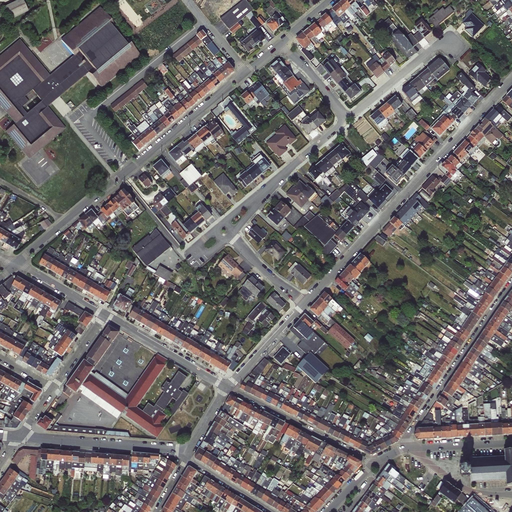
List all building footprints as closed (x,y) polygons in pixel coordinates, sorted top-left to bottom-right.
[(23,0),(17,0),(5,5),(10,18),(28,11),(23,0)] [(247,0),(244,0),(221,18),(233,34),(242,27),(238,21),(254,9),(247,0)] [(270,17),(279,28),(286,22),(279,13),(281,12),(271,0),(270,0),(268,3),(270,6),(265,11),(270,17)] [(355,13),(343,0),(342,0),(337,4),(349,19),(350,19),(353,16),(355,19),(358,16),(355,13)] [(343,0),(355,13),(358,11),(356,9),(359,6),(356,2),(354,0),(343,0)] [(501,0),(493,7),(496,12),(511,0),(501,0)] [(511,0),(496,12),(494,14),(498,19),(501,17),(511,8),(511,0)] [(349,19),(337,4),(331,10),(344,24),(349,19)] [(365,5),(361,7),(366,16),(370,13),(365,5)] [(442,8),(428,20),(436,29),(440,26),(439,25),(454,12),(449,6),(444,10),(442,8)] [(17,164),(38,189),(60,171),(43,151),(66,130),(49,108),(87,73),(102,90),(142,57),(99,8),(59,37),(41,50),(34,43),(20,30),(0,48),(0,122),(8,116),(15,124),(7,132),(25,156),(17,164)] [(511,8),(501,17),(504,22),(507,20),(511,15),(511,8)] [(464,30),(473,38),(484,26),(471,13),(473,12),(470,9),(465,14),(467,17),(462,23),(466,27),(464,30)] [(317,21),(324,31),(326,32),(333,27),(335,30),(337,27),(331,20),(333,17),(329,12),(317,21)] [(248,36),(256,45),(260,42),(261,43),(266,39),(258,29),(265,22),(261,16),(258,19),(258,18),(257,19),(255,16),(250,20),(256,29),(248,36)] [(279,28),(270,17),(265,22),(267,24),(266,25),(273,33),(279,28)] [(381,25),(385,30),(394,23),(390,18),(381,25)] [(418,32),(424,38),(432,32),(421,19),(414,26),(418,32)] [(324,31),(317,21),(308,29),(318,41),(324,35),(322,33),(324,31)] [(318,41),(308,29),(303,33),(310,41),(312,40),(316,45),(318,44),(319,45),(320,43),(318,41)] [(412,47),(405,38),(398,30),(392,35),(407,53),(413,48),(412,47)] [(204,31),(173,54),(179,62),(204,42),(214,56),(220,51),(204,31)] [(424,38),(418,32),(413,36),(418,42),(424,38)] [(310,41),(303,33),(296,40),(304,50),(305,49),(307,51),(303,54),(310,62),(314,58),(307,51),(313,46),(310,41)] [(418,42),(413,36),(411,33),(405,38),(412,47),(418,42)] [(256,45),(248,36),(240,43),(248,54),(253,49),(253,48),(256,45)] [(369,69),(378,78),(397,61),(388,52),(369,69)] [(323,67),(330,76),(339,68),(336,65),(339,62),(335,57),(331,59),(323,67)] [(217,60),(229,76),(233,72),(233,69),(228,63),(225,65),(219,58),(217,60)] [(427,69),(434,79),(437,82),(450,71),(439,58),(427,69)] [(276,75),(285,66),(279,59),(270,66),(276,75)] [(229,76),(217,60),(214,61),(217,65),(214,67),(225,79),(229,76)] [(225,79),(214,67),(212,63),(209,66),(205,62),(203,64),(205,67),(220,83),(225,79)] [(164,63),(158,67),(164,74),(169,70),(164,63)] [(478,63),(468,74),(476,82),(477,81),(486,89),(494,81),(485,73),(486,71),(478,63)] [(285,66),(276,75),(275,76),(282,85),(293,76),(285,66)] [(330,76),(337,85),(346,78),(349,75),(342,66),(339,68),(330,76)] [(220,83),(205,67),(201,71),(204,74),(215,88),(220,83)] [(434,79),(427,69),(418,77),(425,87),(434,79)] [(197,74),(211,91),(215,88),(204,74),(202,75),(199,72),(197,74)] [(211,91),(197,74),(195,73),(190,76),(205,96),(211,91)] [(205,96),(190,76),(188,79),(192,84),(190,86),(201,99),(205,96)] [(293,76),(282,85),(280,87),(287,95),(303,83),(300,80),(298,81),(293,76)] [(425,87),(418,77),(409,84),(417,93),(425,87)] [(337,85),(344,93),(352,86),(346,78),(337,85)] [(144,79),(110,105),(116,112),(150,87),(144,79)] [(201,99),(190,86),(186,81),(180,85),(184,91),(195,104),(201,99)] [(249,89),(260,103),(262,105),(265,101),(264,99),(269,95),(258,82),(249,89)] [(303,83),(287,95),(286,98),(288,100),(288,101),(292,105),(293,104),(294,105),(310,91),(303,83)] [(355,84),(352,86),(344,93),(351,101),(361,92),(355,84)] [(461,95),(472,106),(479,98),(467,87),(466,88),(464,86),(461,89),(464,92),(464,93),(461,90),(459,92),(461,95)] [(186,112),(173,95),(167,89),(164,92),(168,97),(166,99),(180,117),(186,112)] [(260,103),(249,89),(240,97),(246,104),(242,107),(245,111),(253,104),(255,107),(260,103)] [(511,89),(502,101),(511,109),(511,89)] [(195,104),(184,91),(180,94),(180,95),(191,108),(195,104)] [(191,108),(180,95),(178,96),(176,93),(173,95),(186,112),(191,108)] [(453,104),(464,115),(472,106),(461,95),(453,104)] [(387,103),(394,112),(402,105),(395,96),(387,103)] [(444,111),(455,121),(457,119),(458,121),(464,115),(453,104),(446,98),(443,101),(448,106),(444,111)] [(180,117),(166,99),(161,103),(163,106),(175,121),(180,117)] [(394,112),(387,103),(378,110),(386,120),(395,113),(394,112)] [(170,125),(158,109),(154,105),(149,108),(151,111),(166,129),(170,125)] [(317,129),(309,118),(298,105),(286,115),(291,122),(299,116),(303,121),(301,122),(302,124),(300,126),(308,136),(317,129)] [(175,121),(163,106),(158,109),(170,125),(175,121)] [(411,109),(406,114),(412,119),(417,115),(411,109)] [(484,119),(494,127),(502,118),(493,109),(484,119)] [(386,120),(378,110),(369,118),(380,129),(388,123),(386,120)] [(166,129),(151,111),(147,114),(162,132),(166,129)] [(309,118),(317,129),(327,121),(323,116),(324,115),(320,111),(319,112),(318,111),(309,118)] [(436,120),(447,130),(455,121),(444,111),(436,120)] [(162,132),(147,114),(146,114),(142,117),(145,122),(157,136),(162,132)] [(157,136),(145,122),(143,123),(140,119),(137,121),(141,125),(152,140),(157,136)] [(494,127),(484,119),(475,129),(484,137),(492,144),(496,139),(498,141),(503,136),(494,127)] [(447,130),(436,120),(430,127),(421,120),(418,124),(426,131),(428,129),(430,129),(439,138),(447,130)] [(204,127),(213,139),(215,140),(223,132),(214,121),(209,125),(207,125),(204,127)] [(148,143),(136,128),(133,125),(131,126),(129,124),(127,127),(132,134),(144,147),(148,143)] [(152,140),(141,125),(136,128),(148,143),(152,140)] [(297,139),(285,125),(284,125),(275,133),(276,135),(266,143),(275,155),(276,154),(279,157),(287,150),(285,147),(289,144),(290,145),(297,139)] [(213,139),(204,127),(195,134),(204,146),(213,139)] [(238,145),(250,135),(243,127),(231,137),(238,145)] [(484,137),(475,129),(470,135),(478,144),(484,137)] [(388,141),(391,138),(385,133),(382,136),(388,141)] [(408,149),(420,160),(437,141),(434,138),(432,141),(423,133),(419,137),(418,136),(414,140),(415,141),(408,149)] [(144,147),(132,134),(128,138),(139,151),(144,147)] [(204,146),(195,134),(187,141),(197,153),(204,146)] [(478,144),(470,135),(465,141),(459,147),(468,155),(470,157),(480,146),(478,144)] [(197,153),(187,141),(184,144),(183,142),(177,147),(185,157),(186,156),(187,155),(191,158),(197,153)] [(342,161),(351,154),(342,143),(333,151),(341,160),(342,161)] [(400,158),(412,168),(420,160),(408,149),(402,144),(395,153),(400,158)] [(185,157),(177,147),(168,154),(174,162),(177,164),(180,161),(182,163),(186,159),(185,157)] [(451,156),(460,164),(468,155),(459,147),(451,156)] [(375,149),(361,159),(374,175),(378,172),(374,167),(384,160),(375,149)] [(333,167),(341,160),(333,151),(325,158),(333,167)] [(252,162),(262,174),(271,167),(259,153),(251,160),(252,162)] [(446,160),(457,170),(461,166),(460,164),(451,156),(446,160)] [(325,175),(334,168),(333,167),(325,158),(316,165),(324,174),(325,175)] [(392,166),(404,176),(412,168),(400,158),(392,166)] [(153,167),(161,178),(170,170),(161,160),(153,167)] [(457,170),(446,160),(441,166),(447,172),(445,175),(451,181),(452,182),(461,173),(457,170)] [(262,174),(252,162),(244,169),(253,181),(262,174)] [(193,164),(180,173),(185,179),(182,181),(191,194),(199,188),(193,181),(201,176),(193,164)] [(324,174),(316,165),(308,172),(315,181),(324,174)] [(404,176),(392,166),(385,174),(397,185),(404,176)] [(253,181),(244,169),(235,177),(245,188),(253,181)] [(146,189),(153,184),(145,173),(138,178),(146,189)] [(223,174),(213,182),(225,196),(229,192),(233,196),(238,192),(223,174)] [(451,181),(445,175),(441,179),(439,177),(437,179),(433,175),(421,188),(431,196),(435,191),(433,190),(441,182),(446,187),(451,181)] [(379,212),(396,193),(388,186),(390,184),(386,180),(370,198),(367,195),(364,198),(379,212)] [(294,187),(309,200),(311,202),(317,195),(308,185),(306,187),(300,181),(294,187)] [(348,184),(339,190),(341,192),(350,187),(348,184)] [(309,200),(294,187),(293,187),(286,195),(301,209),(309,200)] [(171,188),(163,195),(169,201),(177,194),(171,188)] [(334,201),(342,193),(337,189),(330,197),(334,201)] [(421,189),(418,193),(429,201),(432,198),(421,189)] [(128,217),(139,208),(125,190),(100,210),(103,213),(98,217),(92,209),(78,220),(83,226),(84,225),(90,232),(120,207),(128,217)] [(405,226),(423,206),(426,209),(430,205),(417,193),(390,223),(398,230),(403,224),(405,226)] [(155,213),(168,204),(162,194),(151,201),(155,207),(152,209),(155,213)] [(327,195),(321,201),(328,208),(334,202),(327,195)] [(291,211),(281,202),(274,210),(284,219),(291,211)] [(184,239),(212,217),(202,204),(196,208),(199,212),(183,225),(179,219),(172,224),(184,239)] [(167,205),(161,210),(167,216),(173,211),(167,205)] [(284,219),(274,210),(266,218),(277,227),(284,219)] [(340,229),(341,228),(324,211),(316,217),(310,212),(302,218),(293,227),(299,232),(304,228),(320,242),(318,246),(322,250),(320,252),(327,258),(337,246),(331,240),(335,236),(340,229)] [(40,222),(44,229),(52,225),(49,218),(40,222)] [(2,222),(0,225),(0,238),(6,228),(11,224),(10,221),(5,224),(2,222)] [(340,229),(347,236),(355,227),(348,221),(341,228),(340,229)] [(11,232),(21,226),(22,226),(19,222),(14,226),(12,224),(11,224),(6,228),(0,238),(0,241),(4,244),(11,232)] [(390,237),(396,232),(389,225),(383,230),(390,237)] [(11,232),(4,244),(9,247),(16,235),(23,232),(23,231),(21,226),(11,232)] [(267,236),(256,226),(248,235),(259,245),(267,236)] [(158,229),(133,247),(146,266),(172,247),(158,229)] [(347,236),(340,229),(335,236),(341,242),(347,236)] [(65,235),(70,239),(74,234),(69,230),(65,235)] [(287,231),(283,235),(287,241),(292,236),(287,231)] [(16,235),(9,247),(15,250),(24,235),(23,232),(16,235)] [(383,233),(381,236),(379,234),(375,239),(383,246),(389,237),(383,233)] [(273,241),(264,250),(272,258),(273,257),(278,261),(286,253),(273,241)] [(511,256),(511,250),(506,246),(504,248),(502,247),(500,249),(504,252),(511,257),(511,256)] [(49,247),(46,253),(39,264),(45,268),(55,251),(49,247)] [(504,252),(500,249),(498,248),(494,253),(496,254),(507,262),(511,257),(504,252)] [(50,271),(60,254),(55,251),(45,268),(50,271)] [(61,253),(60,254),(50,271),(56,274),(65,258),(63,257),(62,254),(61,253)] [(56,274),(61,277),(70,262),(68,261),(71,255),(68,253),(65,258),(56,274)] [(230,275),(238,265),(232,260),(233,259),(229,254),(218,266),(221,269),(223,268),(230,275)] [(351,265),(360,274),(370,263),(361,254),(351,265)] [(507,262),(496,254),(492,259),(503,268),(507,262)] [(126,274),(131,277),(141,260),(136,258),(134,262),(130,259),(126,266),(130,268),(126,274)] [(503,268),(492,259),(490,262),(488,260),(486,262),(488,264),(499,272),(503,268)] [(89,267),(87,271),(78,287),(83,290),(98,265),(99,263),(96,261),(92,268),(89,267)] [(75,265),(70,262),(61,277),(67,280),(75,265)] [(503,268),(511,274),(511,266),(507,262),(503,268)] [(72,284),(80,271),(77,269),(79,265),(76,263),(75,265),(67,280),(72,284)] [(295,263),(288,271),(291,273),(290,274),(303,285),(311,276),(299,265),(298,265),(295,263)] [(499,272),(488,264),(487,266),(494,272),(492,275),(496,278),(500,273),(499,272)] [(83,290),(88,293),(99,274),(97,273),(100,266),(99,265),(98,265),(83,290)] [(345,271),(354,279),(356,281),(361,275),(360,274),(351,265),(345,271)] [(159,266),(156,275),(170,280),(173,271),(159,266)] [(81,268),(80,271),(72,284),(78,287),(87,271),(81,268)] [(500,273),(508,279),(511,274),(503,268),(499,272),(500,273)] [(340,276),(357,292),(359,289),(352,281),(354,279),(345,271),(340,276)] [(496,278),(492,275),(487,271),(485,274),(481,271),(480,274),(485,278),(492,283),(496,278)] [(496,278),(504,284),(508,279),(500,273),(496,278)] [(105,278),(99,274),(88,293),(94,296),(101,284),(105,278)] [(243,287),(239,292),(247,300),(252,295),(255,298),(256,297),(257,298),(261,293),(260,293),(265,288),(257,280),(258,279),(253,275),(243,286),(243,287)] [(18,277),(13,276),(2,286),(7,292),(8,293),(12,286),(18,277)] [(357,292),(340,276),(334,283),(339,287),(340,286),(342,288),(341,289),(344,292),(346,292),(343,295),(350,302),(354,298),(352,296),(357,292)] [(23,280),(18,277),(12,286),(18,290),(23,280)] [(492,283),(485,278),(482,283),(489,288),(492,283)] [(492,283),(501,289),(504,284),(496,278),(492,283)] [(23,293),(28,283),(23,280),(18,290),(23,293)] [(104,286),(101,284),(94,296),(99,300),(110,281),(107,280),(104,286)] [(112,291),(111,291),(112,290),(113,291),(117,285),(110,281),(99,300),(105,303),(112,291)] [(29,296),(34,287),(28,283),(23,293),(29,296)] [(489,288),(482,283),(480,286),(479,285),(477,287),(485,293),(489,288)] [(489,288),(497,294),(501,289),(492,283),(489,288)] [(485,293),(477,287),(473,284),(472,286),(470,289),(482,298),(485,293)] [(7,292),(2,286),(0,287),(0,293),(5,300),(11,295),(11,294),(8,293),(7,292)] [(18,290),(12,286),(8,293),(11,294),(11,295),(14,296),(15,294),(18,290)] [(34,299),(39,290),(34,287),(29,296),(34,299)] [(115,310),(116,311),(119,310),(126,314),(133,302),(129,300),(134,291),(129,288),(124,297),(120,295),(118,295),(117,298),(118,299),(113,307),(114,307),(115,310)] [(485,293),(494,299),(497,294),(489,288),(485,293)] [(482,298),(470,289),(466,294),(469,296),(479,303),(482,298)] [(39,302),(45,293),(39,290),(34,299),(39,302)] [(26,301),(29,296),(23,293),(20,297),(17,302),(23,305),(26,301)] [(45,305),(50,296),(45,293),(39,302),(45,305)] [(286,305),(274,293),(267,301),(280,313),(286,305)] [(333,300),(325,293),(320,299),(328,305),(333,300)] [(482,298),(491,304),(494,299),(485,293),(482,298)] [(34,299),(29,296),(26,301),(29,302),(26,308),(28,309),(32,302),(34,299)] [(50,309),(56,299),(50,296),(45,305),(50,309)] [(479,303),(469,296),(465,301),(468,302),(475,308),(479,303)] [(475,308),(468,302),(466,305),(455,297),(454,299),(465,307),(472,313),(475,308)] [(511,300),(507,297),(503,302),(511,307),(511,300)] [(479,303),(487,309),(491,304),(482,298),(479,303)] [(9,305),(13,308),(14,308),(15,305),(16,305),(10,301),(8,305),(5,301),(4,302),(2,299),(0,300),(0,307),(3,308),(5,306),(7,308),(9,305)] [(61,302),(56,299),(50,309),(56,312),(61,302)] [(137,304),(136,306),(129,317),(135,320),(145,303),(146,301),(144,299),(140,306),(137,304)] [(328,305),(320,299),(315,304),(324,312),(329,307),(328,305)] [(329,307),(335,313),(338,310),(340,312),(343,310),(333,300),(328,305),(329,307)] [(42,310),(45,305),(39,302),(37,305),(35,309),(38,310),(41,312),(43,310),(42,310)] [(511,307),(503,302),(500,306),(509,313),(510,311),(511,307)] [(81,317),(85,312),(68,303),(62,314),(66,317),(70,311),(81,317)] [(140,323),(151,305),(149,304),(148,305),(145,303),(135,320),(140,323)] [(475,308),(484,314),(487,309),(479,303),(475,308)] [(324,312),(315,304),(310,310),(318,318),(324,312)] [(156,309),(151,305),(140,323),(145,326),(156,309)] [(472,313),(465,307),(463,310),(457,305),(455,308),(462,313),(469,317),(472,313)] [(509,313),(500,306),(497,311),(506,317),(509,313)] [(335,313),(329,307),(324,312),(330,318),(335,313)] [(472,313),(480,319),(484,314),(475,308),(472,313)] [(52,319),(56,312),(50,309),(48,313),(46,316),(52,319)] [(159,316),(161,313),(156,309),(145,326),(151,330),(159,316)] [(268,311),(258,322),(265,328),(275,317),(268,311)] [(506,317),(497,311),(494,316),(503,322),(506,317)] [(92,316),(85,312),(81,317),(78,322),(80,323),(87,328),(93,319),(92,316)] [(330,318),(324,312),(318,318),(326,325),(331,329),(336,323),(330,318)] [(465,323),(469,317),(462,313),(459,318),(465,323)] [(469,317),(477,324),(480,319),(472,313),(469,317)] [(156,333),(167,316),(164,314),(162,317),(159,316),(151,330),(156,333)] [(305,314),(300,320),(309,329),(314,323),(305,314)] [(170,318),(167,316),(156,333),(162,336),(171,321),(173,318),(171,317),(170,318)] [(465,323),(459,318),(457,316),(456,319),(450,316),(448,319),(455,323),(462,328),(465,323)] [(503,322),(494,316),(491,321),(500,326),(503,322)] [(465,323),(473,329),(477,324),(469,317),(465,323)] [(503,322),(511,328),(511,327),(511,321),(506,317),(503,322)] [(300,320),(293,328),(303,336),(307,340),(314,332),(312,331),(309,329),(300,320)] [(39,328),(43,321),(38,329),(35,327),(33,330),(37,332),(36,334),(40,337),(43,330),(39,328)] [(49,325),(43,321),(39,328),(43,330),(46,332),(49,325)] [(67,330),(76,336),(78,334),(75,331),(61,321),(58,324),(60,326),(57,330),(59,332),(64,335),(67,330)] [(173,323),(171,321),(162,336),(167,339),(176,325),(177,322),(175,321),(173,323)] [(316,321),(314,323),(309,329),(312,331),(317,326),(326,335),(328,332),(316,321)] [(500,326),(491,321),(488,325),(496,331),(500,326)] [(177,345),(189,325),(185,322),(184,324),(172,342),(177,345)] [(244,332),(249,335),(254,325),(248,322),(244,332)] [(500,326),(509,333),(511,328),(503,322),(500,326)] [(87,328),(80,323),(75,331),(78,334),(81,336),(87,328)] [(179,326),(176,325),(167,339),(172,342),(184,324),(181,323),(179,326)] [(355,341),(336,323),(331,329),(328,332),(347,349),(355,341)] [(458,332),(449,326),(447,328),(441,323),(439,326),(447,331),(455,337),(458,332)] [(462,328),(455,323),(454,326),(450,323),(449,326),(458,332),(459,333),(462,328)] [(462,328),(470,334),(473,329),(465,323),(462,328)] [(189,324),(189,325),(177,345),(182,348),(193,330),(191,329),(193,326),(190,324),(189,324)] [(496,331),(488,325),(485,330),(493,336),(496,331)] [(120,333),(109,326),(87,357),(87,358),(85,361),(84,360),(66,387),(67,387),(63,393),(70,398),(74,392),(76,394),(78,392),(117,419),(121,414),(157,439),(165,427),(161,424),(167,416),(163,413),(173,398),(176,401),(168,412),(173,416),(188,394),(183,391),(182,393),(178,390),(187,378),(179,372),(170,384),(166,382),(161,390),(164,392),(154,407),(148,404),(143,411),(137,408),(166,365),(169,361),(158,354),(155,358),(129,395),(93,370),(120,333)] [(407,327),(405,326),(395,342),(397,344),(405,331),(407,327)] [(496,331),(506,338),(509,333),(500,326),(496,331)] [(8,337),(12,331),(9,329),(10,328),(7,327),(3,334),(8,337)] [(459,333),(467,339),(470,334),(462,328),(459,333)] [(64,335),(73,341),(76,336),(67,330),(64,335)] [(197,336),(198,333),(193,330),(182,348),(188,351),(197,336)] [(493,336),(485,330),(482,335),(490,340),(493,336)] [(407,332),(405,331),(397,344),(400,345),(407,332)] [(455,337),(447,331),(445,333),(444,336),(452,341),(455,337)] [(506,338),(496,331),(493,336),(490,340),(501,347),(504,342),(505,343),(506,340),(507,338),(506,338)] [(64,335),(59,332),(55,337),(60,341),(64,335)] [(205,337),(203,337),(193,354),(198,358),(208,341),(212,334),(208,332),(205,337)] [(325,343),(314,332),(307,340),(303,336),(300,339),(316,353),(325,343)] [(455,337),(464,343),(467,339),(459,333),(458,332),(455,337)] [(3,334),(0,339),(0,345),(3,347),(8,337),(3,334)] [(368,334),(364,339),(369,343),(373,338),(368,334)] [(452,341),(444,336),(440,334),(437,338),(441,341),(448,345),(452,341)] [(60,341),(69,347),(73,341),(64,335),(60,341)] [(490,340),(482,335),(478,339),(487,345),(490,340)] [(193,354),(203,337),(197,336),(188,351),(193,354)] [(8,337),(3,347),(9,350),(14,340),(8,337)] [(60,341),(55,337),(54,337),(50,342),(52,343),(56,346),(60,341)] [(452,341),(461,348),(464,343),(455,337),(452,341)] [(487,345),(478,339),(475,344),(484,350),(487,345)] [(19,344),(14,340),(9,350),(14,353),(19,344)] [(490,340),(487,345),(498,352),(501,347),(490,340)] [(56,346),(66,352),(69,347),(60,341),(56,346)] [(211,343),(208,341),(198,358),(203,361),(214,343),(213,342),(211,343)] [(445,350),(448,345),(441,341),(438,345),(445,350)] [(448,345),(458,352),(461,348),(452,341),(448,345)] [(38,346),(33,342),(29,350),(27,353),(32,356),(35,350),(38,346)] [(57,359),(60,360),(62,357),(53,351),(56,346),(52,343),(48,347),(50,349),(48,352),(57,359)] [(214,343),(203,361),(209,364),(221,344),(218,343),(216,346),(214,343)] [(445,350),(438,345),(434,343),(431,347),(434,350),(442,355),(445,350)] [(25,347),(19,344),(14,353),(20,357),(25,348),(25,347)] [(214,367),(220,358),(224,352),(221,350),(223,346),(221,344),(209,364),(214,367)] [(484,350),(475,344),(472,348),(481,354),(484,350)] [(445,350),(455,357),(458,352),(448,345),(445,350)] [(487,345),(484,350),(495,357),(498,352),(487,345)] [(53,351),(62,357),(66,352),(56,346),(53,351)] [(38,351),(35,350),(32,356),(32,357),(36,360),(43,349),(40,347),(38,351)] [(226,374),(231,364),(233,361),(235,362),(237,357),(234,355),(237,349),(234,347),(232,349),(220,370),(226,374)] [(283,347),(273,358),(281,365),(291,354),(283,347)] [(20,357),(24,359),(27,353),(29,350),(25,348),(20,357)] [(220,370),(232,349),(230,348),(226,353),(224,352),(220,358),(214,367),(220,370)] [(472,348),(469,353),(478,359),(481,354),(472,348)] [(46,351),(43,349),(36,360),(41,363),(46,357),(43,355),(46,351)] [(442,355),(434,350),(431,354),(440,360),(443,356),(442,355)] [(443,356),(452,361),(455,357),(445,350),(442,355),(443,356)] [(484,350),(481,354),(491,361),(492,361),(495,357),(484,350)] [(440,360),(431,354),(428,352),(425,357),(428,358),(437,365),(440,360)] [(32,356),(27,353),(24,359),(22,362),(27,365),(31,357),(32,357),(32,356)] [(311,353),(310,353),(297,367),(316,384),(320,379),(324,374),(329,370),(313,356),(311,353)] [(469,353),(466,358),(475,363),(478,359),(469,353)] [(481,354),(478,359),(487,365),(491,361),(481,354)] [(440,360),(449,366),(452,361),(443,356),(440,360)] [(32,357),(31,357),(27,365),(32,367),(36,360),(32,357)] [(50,359),(46,357),(41,363),(46,365),(50,359)] [(437,365),(428,358),(425,363),(426,364),(434,369),(437,365)] [(466,358),(463,362),(471,368),(475,363),(466,358)] [(55,362),(50,359),(46,365),(51,368),(55,362)] [(51,368),(46,375),(50,377),(52,377),(62,362),(60,360),(57,359),(55,362),(51,368)] [(264,359),(251,373),(257,379),(269,362),(264,359)] [(478,359),(475,363),(481,368),(484,370),(487,365),(478,359)] [(36,360),(32,367),(37,370),(41,363),(36,360)] [(359,360),(353,368),(360,368),(364,364),(359,360)] [(437,365),(446,370),(449,366),(440,360),(437,365)] [(463,362),(460,367),(469,373),(472,368),(471,368),(463,362)] [(46,365),(41,363),(37,370),(41,373),(46,365)] [(472,368),(478,372),(479,370),(481,368),(475,363),(471,368),(472,368)] [(296,369),(286,364),(282,368),(294,373),(296,369)] [(431,374),(423,369),(416,364),(414,367),(421,371),(419,374),(427,379),(431,374)] [(434,369),(426,364),(423,369),(431,374),(434,369)] [(51,368),(46,365),(41,373),(46,375),(51,368)] [(434,369),(443,375),(446,370),(437,365),(434,369)] [(460,367),(457,371),(466,378),(469,373),(460,367)] [(469,373),(475,377),(476,375),(478,372),(472,368),(469,373)] [(372,372),(366,369),(365,372),(378,379),(380,376),(376,374),(377,372),(373,370),(372,372)] [(431,374),(439,379),(443,375),(434,369),(431,374)] [(457,371),(453,376),(462,383),(466,378),(457,371)] [(427,379),(419,374),(416,372),(413,377),(416,379),(419,381),(423,383),(424,383),(427,379)] [(10,376),(5,373),(0,380),(0,383),(5,386),(10,376)] [(243,383),(240,389),(244,391),(248,383),(252,376),(257,379),(251,373),(243,383)] [(466,378),(472,382),(473,380),(475,377),(469,373),(466,378)] [(431,374),(427,379),(436,384),(439,379),(431,374)] [(10,389),(15,379),(10,376),(5,386),(10,389)] [(248,383),(254,385),(257,379),(252,376),(248,383)] [(453,376),(450,381),(459,387),(462,383),(453,376)] [(462,383),(468,387),(472,382),(466,378),(462,383)] [(16,392),(21,382),(15,379),(10,389),(16,392)] [(259,388),(263,382),(257,379),(254,385),(259,388)] [(424,383),(433,389),(436,384),(427,379),(424,383)] [(423,383),(419,381),(416,386),(407,380),(405,384),(418,391),(423,383)] [(450,381),(447,386),(456,392),(457,390),(459,387),(450,381)] [(23,389),(25,384),(21,382),(16,392),(20,394),(23,389)] [(29,400),(34,403),(41,392),(40,390),(26,382),(25,384),(23,389),(32,394),(29,400)] [(264,391),(268,384),(263,382),(259,388),(264,391)] [(205,386),(200,383),(197,387),(202,391),(205,386)] [(254,385),(248,383),(244,391),(250,394),(254,385)] [(284,391),(286,388),(287,385),(285,384),(284,385),(282,383),(280,385),(275,395),(280,398),(284,391)] [(419,392),(427,397),(433,389),(424,383),(423,383),(418,391),(419,392)] [(462,383),(459,387),(465,391),(467,390),(468,387),(462,383)] [(269,393),(272,387),(268,384),(264,391),(269,393)] [(275,395),(280,385),(277,384),(275,388),(273,387),(272,387),(269,393),(275,396),(275,395)] [(418,391),(405,384),(402,388),(416,396),(419,392),(418,391)] [(259,388),(254,385),(250,394),(255,396),(259,388)] [(10,389),(5,386),(2,389),(1,390),(0,391),(0,392),(3,394),(0,399),(2,400),(3,400),(8,391),(8,392),(10,389)] [(443,392),(449,396),(452,398),(454,395),(456,392),(447,386),(443,392)] [(290,404),(294,397),(291,396),(295,388),(293,387),(291,391),(290,390),(285,400),(285,401),(290,404)] [(259,388),(255,396),(260,399),(264,391),(259,388)] [(280,398),(285,400),(290,390),(286,388),(284,391),(280,398)] [(416,396),(402,388),(400,392),(412,399),(413,400),(416,396)] [(20,394),(16,392),(10,389),(8,392),(8,391),(3,400),(6,401),(9,402),(20,394)] [(32,394),(23,389),(20,394),(21,395),(29,400),(32,394)] [(295,407),(300,398),(297,397),(300,392),(298,390),(294,397),(290,404),(295,407)] [(264,391),(260,399),(265,402),(269,393),(264,391)] [(400,392),(398,397),(409,404),(412,399),(400,392)] [(416,396),(425,401),(427,397),(419,392),(416,396)] [(440,397),(445,400),(449,396),(443,392),(440,397)] [(269,393),(265,402),(270,404),(275,396),(269,393)] [(303,403),(307,398),(304,397),(305,394),(303,393),(300,398),(295,407),(301,409),(303,403)] [(21,395),(20,394),(9,402),(16,404),(19,406),(22,401),(19,398),(21,395)] [(231,407),(236,398),(231,395),(230,396),(225,404),(231,407)] [(275,395),(275,396),(270,404),(276,407),(280,398),(275,395)] [(398,397),(396,396),(395,399),(400,402),(400,403),(408,408),(410,405),(409,404),(398,397)] [(413,400),(422,405),(425,401),(416,396),(413,400)] [(456,401),(452,398),(449,396),(445,400),(448,402),(453,405),(456,401)] [(436,402),(442,406),(444,408),(448,402),(445,400),(440,397),(436,402)] [(243,401),(236,398),(231,407),(238,410),(243,401)] [(285,400),(280,398),(276,407),(281,410),(285,401),(285,400)] [(306,412),(309,405),(306,404),(309,400),(307,398),(303,403),(301,409),(306,412)] [(410,405),(419,410),(422,405),(413,400),(412,399),(409,404),(410,405)] [(311,415),(314,408),(311,407),(314,402),(312,400),(309,405),(306,412),(311,415)] [(19,406),(28,412),(31,407),(27,404),(22,401),(19,406)] [(248,404),(243,401),(238,410),(243,413),(248,404)] [(290,404),(285,401),(281,410),(286,412),(290,404)] [(16,404),(9,402),(9,404),(11,406),(10,408),(11,408),(15,411),(19,406),(16,404)] [(436,402),(433,407),(440,411),(442,406),(436,402)] [(332,412),(333,411),(334,406),(329,403),(327,408),(324,407),(322,411),(325,412),(327,410),(332,412)] [(408,408),(400,403),(396,409),(404,414),(408,408)] [(501,410),(501,403),(490,404),(491,424),(491,425),(499,424),(498,417),(496,418),(496,410),(501,410)] [(231,407),(225,404),(221,412),(227,415),(231,407)] [(253,407),(248,404),(243,413),(248,416),(253,407)] [(290,404),(286,412),(291,415),(295,407),(290,404)] [(316,417),(319,411),(320,409),(317,408),(318,408),(317,407),(317,406),(316,405),(314,408),(311,415),(316,417)] [(408,408),(417,414),(419,410),(410,405),(408,408)] [(15,411),(24,417),(28,412),(19,406),(15,411)] [(15,411),(11,408),(10,408),(10,407),(6,413),(9,414),(12,416),(15,411)] [(233,413),(235,414),(238,410),(231,407),(227,415),(230,417),(230,418),(233,413)] [(259,410),(253,407),(248,416),(253,418),(259,410)] [(301,409),(295,407),(291,415),(296,418),(301,409)] [(404,414),(413,419),(417,414),(408,408),(404,414)] [(0,427),(3,428),(3,421),(0,420),(0,413),(5,418),(10,421),(13,417),(12,416),(9,414),(6,413),(2,411),(0,409),(0,427)] [(306,412),(301,409),(296,418),(301,420),(306,412)] [(404,414),(396,409),(393,415),(401,420),(404,414)] [(237,418),(240,419),(243,413),(238,410),(235,414),(233,418),(236,419),(237,418)] [(264,412),(259,410),(253,418),(259,421),(264,412)] [(332,425),(335,418),(333,416),(335,412),(333,411),(332,412),(327,410),(325,412),(324,414),(321,420),(326,422),(332,425)] [(401,420),(393,415),(384,410),(381,415),(390,420),(398,425),(401,420)] [(13,417),(20,422),(24,417),(15,411),(12,416),(13,417)] [(321,420),(324,414),(319,411),(316,417),(321,420)] [(230,417),(227,415),(221,412),(218,417),(227,423),(230,417)] [(269,415),(264,412),(259,421),(264,424),(269,415)] [(311,415),(306,412),(301,420),(307,423),(311,415)] [(248,416),(243,413),(240,419),(245,422),(248,416)] [(418,429),(433,428),(433,416),(429,413),(418,429)] [(341,420),(341,419),(338,418),(340,415),(337,414),(335,418),(332,425),(337,428),(341,420)] [(401,420),(409,425),(413,419),(404,414),(401,420)] [(274,418),(269,415),(264,424),(269,426),(274,418)] [(316,417),(311,415),(307,423),(312,426),(316,417)] [(245,422),(250,424),(253,418),(248,416),(245,422)] [(363,441),(365,437),(369,428),(367,427),(371,417),(369,416),(363,428),(358,438),(363,441)] [(3,421),(3,428),(13,429),(14,429),(15,429),(16,428),(17,427),(20,422),(13,417),(10,421),(5,418),(4,417),(3,421)] [(43,420),(41,419),(37,425),(46,432),(53,422),(52,421),(45,417),(43,420)] [(227,423),(218,417),(215,422),(223,427),(224,428),(227,423)] [(227,423),(236,429),(249,437),(252,432),(252,431),(248,428),(245,427),(230,418),(230,417),(227,423)] [(321,420),(316,417),(312,426),(317,428),(321,420)] [(398,425),(390,420),(388,423),(378,417),(376,420),(383,423),(394,430),(398,425)] [(478,425),(478,418),(478,417),(474,417),(474,420),(469,420),(469,425),(478,425)] [(255,427),(259,421),(253,418),(250,424),(255,427)] [(275,429),(280,420),(274,418),(269,426),(275,429)] [(280,432),(285,423),(280,420),(275,429),(280,432)] [(326,422),(321,420),(317,428),(322,431),(326,422)] [(342,430),(347,421),(346,420),(345,422),(341,420),(337,428),(342,430)] [(398,425),(406,430),(409,425),(401,420),(398,425)] [(261,429),(264,424),(259,421),(255,427),(252,431),(252,432),(258,436),(259,432),(261,429)] [(347,433),(351,426),(348,425),(349,422),(347,421),(342,430),(347,433)] [(223,427),(215,422),(212,427),(221,432),(223,427)] [(332,425),(326,422),(322,431),(327,434),(332,425)] [(224,428),(233,434),(236,429),(227,423),(224,428)] [(285,435),(290,426),(285,423),(280,432),(275,440),(278,441),(283,434),(285,435)] [(392,435),(394,430),(383,423),(382,425),(383,426),(382,428),(392,435)] [(50,432),(131,438),(128,433),(107,431),(102,430),(59,427),(55,424),(50,432)] [(269,426),(264,424),(261,429),(266,432),(269,426)] [(356,429),(352,436),(358,438),(363,428),(360,427),(361,425),(359,424),(356,429)] [(502,436),(502,425),(502,424),(499,424),(491,425),(492,436),(502,436)] [(337,428),(332,425),(327,434),(332,436),(337,428)] [(375,433),(382,439),(388,436),(388,437),(392,435),(382,428),(378,425),(375,428),(371,435),(371,437),(372,437),(375,433)] [(394,430),(402,435),(406,430),(398,425),(394,430)] [(479,437),(478,425),(469,425),(469,426),(469,437),(479,437)] [(267,442),(268,441),(275,429),(269,426),(266,432),(265,434),(267,435),(264,440),(267,442)] [(291,437),(295,429),(290,426),(285,435),(290,438),(291,437)] [(352,436),(356,429),(351,426),(347,433),(352,436)] [(221,432),(212,427),(209,432),(218,437),(221,432)] [(224,428),(223,427),(221,432),(230,438),(231,439),(233,434),(224,428)] [(342,430),(337,428),(332,436),(338,439),(342,430)] [(417,440),(434,439),(433,428),(418,429),(414,435),(417,440)] [(433,428),(434,439),(442,439),(441,428),(433,428)] [(273,444),(275,440),(280,432),(275,429),(268,441),(273,444)] [(296,440),(301,432),(295,429),(291,437),(296,440)] [(347,433),(342,430),(338,439),(343,441),(347,433)] [(392,435),(398,442),(402,435),(394,430),(392,435)] [(209,432),(206,437),(215,442),(218,437),(209,432)] [(218,437),(227,443),(230,438),(221,432),(218,437)] [(301,443),(306,434),(301,432),(296,440),(301,443)] [(352,436),(347,433),(343,441),(348,444),(352,436)] [(372,437),(371,437),(370,439),(368,444),(367,446),(370,448),(373,446),(372,445),(383,440),(382,439),(375,433),(372,437)] [(306,446),(312,437),(306,434),(301,443),(306,446)] [(283,444),(286,445),(290,438),(285,435),(281,442),(279,446),(281,447),(283,444)] [(392,435),(388,437),(392,445),(398,442),(392,435)] [(358,438),(352,436),(348,444),(353,447),(358,438)] [(383,440),(387,448),(392,445),(388,437),(388,436),(382,439),(383,440)] [(206,437),(203,442),(210,446),(212,447),(215,442),(206,437)] [(215,442),(223,448),(224,448),(227,443),(218,437),(215,442)] [(290,450),(293,446),(296,440),(291,437),(290,438),(286,445),(285,447),(290,450)] [(315,454),(322,442),(312,437),(306,446),(305,449),(308,450),(312,452),(315,454)] [(363,441),(358,438),(353,447),(358,449),(363,441)] [(296,448),(298,449),(301,443),(296,440),(293,446),(296,448)] [(373,446),(377,453),(387,448),(383,440),(372,445),(373,446)] [(368,444),(363,441),(358,449),(364,452),(367,446),(368,444)] [(203,442),(200,448),(203,450),(205,446),(209,449),(210,446),(203,442)] [(322,454),(328,445),(322,442),(315,454),(321,457),(322,454)] [(298,449),(303,452),(305,449),(306,446),(301,443),(298,449)] [(328,456),(333,447),(328,445),(322,454),(327,457),(328,456)] [(209,449),(206,452),(212,455),(216,449),(212,447),(210,446),(209,449)] [(370,448),(367,446),(364,452),(370,455),(372,455),(377,453),(373,446),(370,448)] [(335,455),(338,450),(333,447),(328,456),(333,459),(335,455)] [(30,478),(36,481),(36,474),(38,450),(23,448),(18,451),(12,461),(18,466),(22,459),(26,456),(31,456),(29,478),(30,478)] [(200,448),(195,456),(195,459),(201,462),(206,452),(203,450),(200,448)] [(42,450),(38,450),(36,474),(46,475),(47,469),(47,461),(41,461),(42,450)] [(347,460),(349,456),(338,450),(335,455),(340,457),(340,458),(341,457),(347,460)] [(461,466),(461,476),(470,475),(470,482),(506,480),(506,486),(511,485),(511,450),(504,451),(504,457),(469,459),(469,465),(461,466)] [(206,452),(201,462),(206,465),(212,455),(206,452)] [(309,465),(315,454),(312,452),(306,463),(309,465)] [(221,463),(225,457),(223,456),(220,454),(217,459),(217,460),(221,463)] [(318,463),(321,457),(315,454),(309,465),(310,466),(315,461),(318,463)] [(319,464),(322,466),(324,463),(327,457),(322,454),(321,457),(318,463),(319,464)] [(159,455),(150,455),(149,464),(156,464),(156,460),(159,461),(159,455)] [(215,457),(212,455),(206,465),(211,469),(217,460),(217,459),(215,457)] [(333,459),(330,465),(334,467),(335,466),(337,462),(340,457),(335,455),(333,459)] [(327,457),(324,463),(329,466),(330,465),(333,459),(328,456),(327,457)] [(361,462),(349,456),(347,460),(346,461),(348,462),(347,463),(358,468),(361,465),(361,462)] [(226,466),(229,460),(225,457),(221,463),(226,466)] [(340,457),(337,462),(345,466),(347,463),(348,462),(346,461),(347,460),(341,457),(340,458),(340,457)] [(231,469),(236,472),(239,466),(241,463),(242,461),(237,458),(234,462),(231,469)] [(149,464),(149,465),(143,464),(137,464),(131,463),(131,473),(137,473),(137,470),(144,471),(144,477),(148,477),(148,475),(151,475),(151,469),(154,469),(155,465),(157,465),(159,461),(156,460),(156,464),(149,464)] [(217,460),(211,469),(216,472),(221,463),(217,460)] [(226,466),(231,469),(234,462),(229,460),(226,466)] [(166,465),(161,461),(158,466),(164,470),(167,465),(166,465)] [(167,465),(175,470),(177,466),(168,461),(166,465),(167,465)] [(345,466),(337,462),(335,466),(342,471),(344,466),(345,466)] [(226,466),(221,463),(216,472),(221,475),(226,466)] [(358,468),(347,463),(345,466),(344,466),(354,473),(358,468)] [(332,479),(336,475),(322,466),(319,464),(317,466),(328,473),(327,476),(332,479)] [(396,469),(389,464),(384,470),(391,476),(394,471),(396,469)] [(172,475),(175,470),(167,465),(164,470),(172,475)] [(252,468),(247,465),(244,469),(241,475),(246,478),(249,472),(252,468)] [(164,470),(158,466),(155,471),(161,475),(164,470)] [(231,469),(226,466),(221,475),(225,478),(231,469)] [(236,472),(241,475),(244,469),(239,466),(236,472)] [(354,473),(344,466),(342,471),(349,478),(354,473)] [(190,467),(188,468),(182,477),(191,483),(197,472),(190,467)] [(7,474),(16,481),(19,475),(10,469),(7,474)] [(236,472),(231,469),(225,478),(230,481),(231,481),(236,472)] [(169,480),(172,475),(164,470),(161,475),(169,480)] [(252,474),(249,472),(246,478),(251,482),(256,472),(257,471),(255,470),(252,474)] [(332,479),(327,476),(318,470),(316,473),(321,476),(320,478),(328,484),(332,479)] [(391,476),(384,470),(380,476),(387,481),(391,476)] [(161,475),(155,471),(152,476),(158,480),(161,475)] [(349,478),(342,471),(338,476),(346,481),(349,478)] [(403,477),(394,471),(391,476),(403,485),(404,483),(401,480),(403,477)] [(241,475),(236,472),(231,481),(236,484),(241,475)] [(256,485),(261,475),(256,472),(251,482),(256,485)] [(261,488),(268,476),(263,473),(261,475),(256,485),(261,488)] [(3,480),(12,486),(16,481),(7,474),(3,480)] [(24,479),(19,475),(16,481),(20,484),(30,490),(36,481),(30,478),(28,481),(24,479)] [(166,485),(169,480),(161,475),(158,480),(166,485)] [(246,478),(241,475),(236,484),(241,487),(246,478)] [(324,488),(328,484),(320,478),(314,475),(313,478),(317,480),(316,483),(318,484),(324,488)] [(346,481),(338,476),(336,475),(332,479),(342,485),(346,481)] [(158,480),(152,476),(149,481),(156,484),(158,480)] [(266,491),(273,479),(268,476),(261,488),(266,491)] [(387,481),(380,476),(375,482),(383,487),(387,481)] [(403,485),(391,476),(387,481),(403,494),(404,491),(402,489),(404,486),(403,485)] [(191,483),(182,477),(179,482),(188,488),(191,483)] [(210,480),(205,477),(199,487),(203,490),(204,488),(210,480)] [(251,482),(246,478),(241,487),(245,490),(251,482)] [(274,490),(277,485),(274,484),(276,480),(273,479),(266,491),(272,495),(274,490)] [(338,490),(342,485),(332,479),(328,484),(338,490)] [(0,483),(0,484),(8,491),(12,486),(3,480),(0,483)] [(164,489),(166,485),(158,480),(156,484),(164,489)] [(215,483),(210,480),(204,488),(210,492),(215,483)] [(16,481),(12,486),(15,488),(19,489),(20,488),(18,487),(20,484),(16,481)] [(156,484),(149,481),(146,485),(153,489),(156,484)] [(188,488),(179,482),(176,488),(184,493),(188,488)] [(256,485),(251,482),(245,490),(251,493),(256,485)] [(383,487),(375,482),(373,485),(380,490),(385,493),(387,490),(383,487)] [(199,487),(191,483),(188,488),(193,491),(194,491),(195,489),(197,490),(199,487)] [(220,486),(215,483),(210,492),(215,495),(220,486)] [(300,488),(305,491),(315,497),(318,494),(321,491),(324,488),(318,484),(316,487),(310,483),(306,489),(301,485),(300,488)] [(462,493),(446,483),(439,493),(441,495),(454,504),(457,500),(462,493)] [(0,493),(5,496),(8,491),(0,484),(0,493)] [(161,494),(164,489),(156,484),(153,489),(161,494)] [(334,494),(338,490),(328,484),(324,488),(334,494)] [(153,489),(146,485),(144,490),(150,494),(153,489)] [(261,488),(256,485),(251,493),(256,497),(261,488)] [(380,490),(373,485),(369,490),(376,495),(379,491),(380,490)] [(15,488),(12,486),(8,491),(16,496),(20,490),(19,489),(15,488)] [(226,490),(220,486),(215,495),(220,498),(226,490)] [(282,501),(287,494),(284,493),(288,489),(284,486),(283,489),(280,493),(277,498),(282,501)] [(184,493),(176,488),(172,494),(181,499),(182,500),(186,494),(184,493)] [(191,494),(193,491),(188,488),(184,493),(186,494),(195,500),(200,503),(201,500),(198,498),(191,494)] [(206,497),(210,492),(204,488),(203,490),(201,493),(201,494),(204,495),(206,497)] [(266,491),(261,488),(256,497),(261,500),(266,491)] [(331,497),(334,494),(324,488),(321,491),(331,497)] [(158,499),(161,494),(153,489),(150,494),(158,499)] [(150,494),(144,490),(141,495),(147,499),(150,494)] [(232,493),(226,490),(220,498),(226,502),(232,493)] [(280,493),(274,490),(272,495),(277,498),(280,493)] [(376,495),(369,490),(365,496),(372,501),(376,495)] [(11,503),(16,496),(8,491),(5,496),(5,498),(11,503)] [(272,495),(266,491),(261,500),(267,503),(272,495)] [(311,501),(315,497),(305,491),(303,494),(305,496),(305,497),(311,501)] [(328,500),(331,497),(321,491),(318,494),(328,500)] [(384,495),(379,491),(376,495),(382,500),(388,504),(390,501),(383,497),(384,495)] [(212,500),(215,495),(210,492),(206,497),(212,500)] [(236,496),(232,493),(226,502),(231,505),(236,496)] [(441,495),(439,493),(430,503),(435,508),(442,499),(440,497),(441,495)] [(470,501),(462,493),(457,500),(465,506),(465,507),(470,501)] [(155,504),(158,499),(150,494),(147,499),(155,504)] [(181,499),(172,494),(170,498),(178,503),(181,499)] [(195,500),(186,494),(182,500),(186,502),(189,504),(190,502),(193,504),(195,500)] [(287,504),(291,497),(287,494),(282,501),(287,504)] [(325,504),(328,500),(318,494),(315,497),(325,504)] [(147,499),(141,495),(138,500),(144,504),(147,499)] [(217,504),(220,498),(215,495),(212,500),(217,504)] [(277,498),(272,495),(267,503),(272,507),(277,498)] [(306,507),(311,501),(305,497),(304,499),(302,497),(300,499),(293,495),(292,497),(293,499),(297,501),(306,507)] [(378,505),(382,500),(376,495),(372,501),(375,503),(377,504),(378,505)] [(241,499),(236,496),(231,505),(236,508),(241,499)] [(372,501),(365,496),(361,501),(368,506),(372,501)] [(470,501),(465,507),(470,511),(491,511),(474,496),(470,501)] [(311,501),(321,507),(325,504),(315,497),(311,501)] [(178,503),(170,498),(167,503),(176,508),(178,503)] [(223,507),(226,502),(220,498),(217,504),(223,507)] [(282,501),(277,498),(272,507),(276,510),(282,501)] [(155,504),(147,499),(144,504),(152,509),(155,504)] [(246,503),(241,499),(236,508),(241,511),(246,503)] [(144,504),(138,500),(135,505),(141,509),(144,504)] [(282,501),(276,510),(280,511),(281,511),(287,504),(282,501)] [(301,511),(303,511),(306,507),(297,501),(292,507),(291,509),(296,511),(301,511)] [(306,507),(314,511),(316,511),(321,507),(311,501),(306,507)] [(368,506),(361,501),(357,506),(364,511),(368,506)] [(135,511),(139,511),(141,509),(135,505),(130,502),(127,506),(133,511),(135,511)] [(228,510),(231,505),(226,502),(223,507),(228,510)] [(173,511),(176,508),(167,503),(164,508),(171,511),(173,511)] [(184,507),(178,503),(176,508),(181,511),(182,511),(185,508),(184,507)] [(247,511),(252,506),(246,503),(241,511),(242,511),(247,511)]
